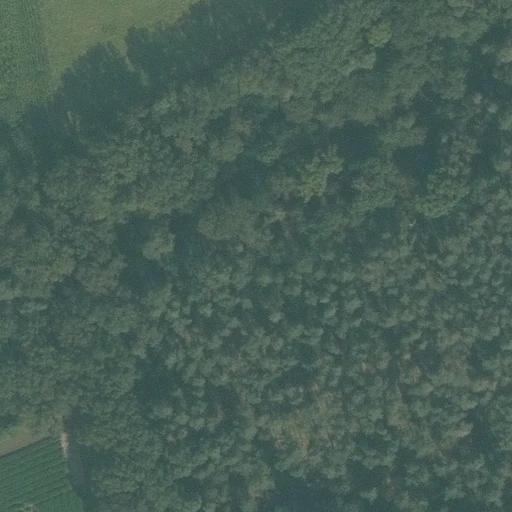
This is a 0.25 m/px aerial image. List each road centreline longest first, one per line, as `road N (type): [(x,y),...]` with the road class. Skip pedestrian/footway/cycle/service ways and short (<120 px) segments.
road 1 (track): [(511,51),(172,219),(80,221),(0,300)]
road 2 (track): [(103,450),(53,253)]
